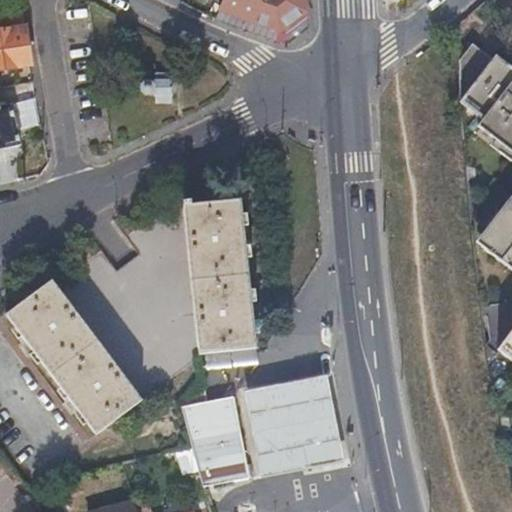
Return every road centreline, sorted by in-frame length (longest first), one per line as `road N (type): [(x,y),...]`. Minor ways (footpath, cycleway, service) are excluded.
road 1 (primary): [(348,78),(374,388),(401,511)]
road 2 (residential): [(73,197),(348,78)]
road 3 (residential): [(348,78),(251,63),(123,0)]
road 4 (residential): [(40,0),(73,197)]
road 5 (residential): [(348,78),(451,0)]
